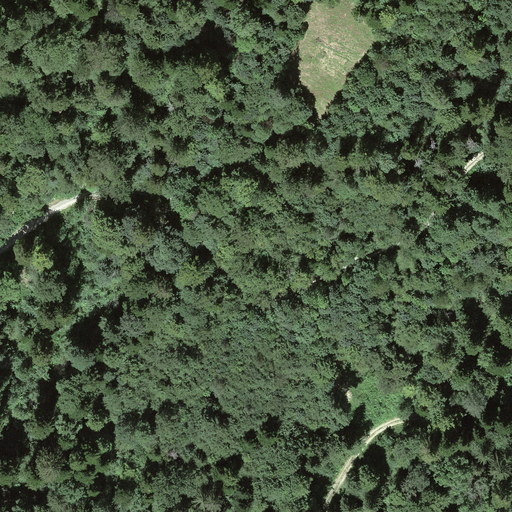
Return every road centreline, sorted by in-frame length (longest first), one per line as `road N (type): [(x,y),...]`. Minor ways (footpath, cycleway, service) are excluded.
road 1 (track): [(511,138),(469,165),(419,231),(274,296),(235,281),(200,212),(154,190),(69,201),(0,250)]
road 2 (track): [(511,359),(467,407),(398,421),(367,440),(323,511)]
